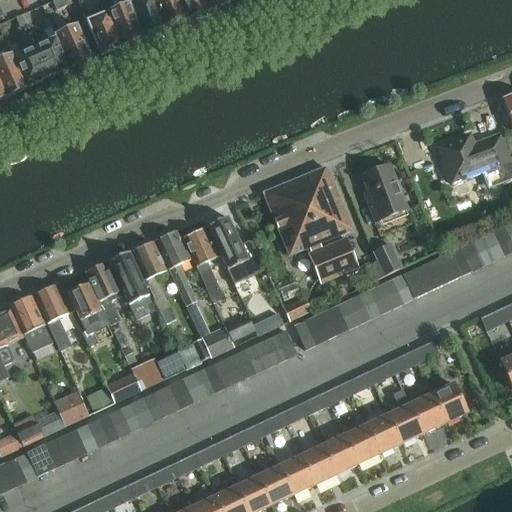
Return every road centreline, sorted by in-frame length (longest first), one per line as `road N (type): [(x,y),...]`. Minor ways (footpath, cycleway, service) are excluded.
road 1 (tertiary): [(0,298),(511,78)]
road 2 (residential): [(356,511),(511,439)]
